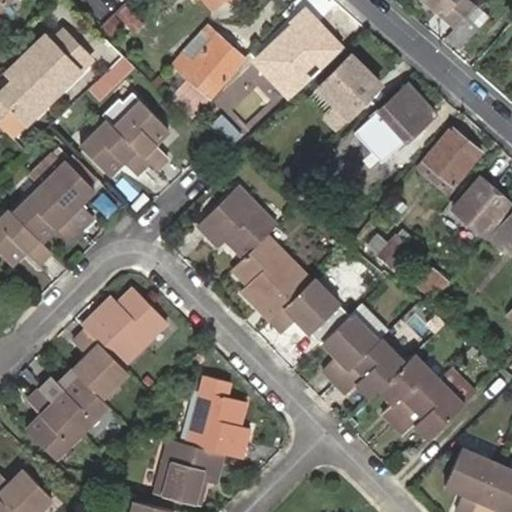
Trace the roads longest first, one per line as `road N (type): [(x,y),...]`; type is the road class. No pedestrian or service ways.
road 1 (residential): [(0,361),(108,254),(135,245),(162,258),(324,432)]
road 2 (residential): [(511,134),(357,0)]
